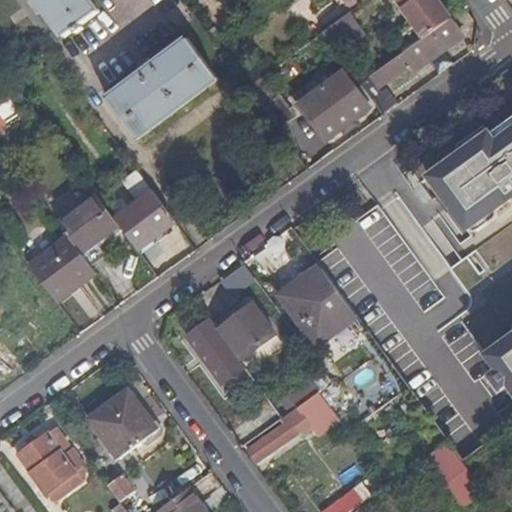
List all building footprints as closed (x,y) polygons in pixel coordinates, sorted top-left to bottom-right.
[(36,0),(65,38),(99,12),(89,0),(36,0)] [(396,0),(424,39),(453,19),(438,0),(396,0)] [(168,13),(179,29),(192,19),(181,4),(168,13)] [(322,34),(335,50),(357,35),(345,17),(322,34)] [(371,77),(377,85),(410,63),(416,71),(431,60),(431,57),(446,45),(449,50),(466,38),(453,19),(424,39),(371,77)] [(337,57),(339,55),(335,50),(322,34),(304,46),(321,69),(329,62),(337,57)] [(138,139),(218,80),(189,40),(108,99),(138,139)] [(344,65),(337,57),(329,62),(336,71),(344,65)] [(368,108),(375,103),(361,84),(355,89),(344,74),(301,106),(327,140),(341,129),(344,127),(351,122),(356,119),(369,109),(368,108)] [(279,95),(265,75),(247,88),(262,108),(279,95)] [(375,103),(387,119),(401,110),(389,94),(385,96),(377,85),(371,77),(361,84),(375,103)] [(262,108),(282,136),(299,122),(279,95),(262,108)] [(0,131),(10,122),(0,111),(0,131)] [(511,116),(490,133),(495,140),(511,127),(511,116)] [(346,135),(360,125),(356,119),(351,122),(344,127),(341,129),(346,135)] [(455,149),(456,155),(489,131),(484,126),(458,145),(455,149)] [(511,127),(495,140),(490,133),(489,131),(456,155),(427,176),(467,230),(469,229),(494,210),(509,199),(511,196),(511,127)] [(176,224),(153,192),(151,194),(144,184),(128,196),(135,206),(116,220),(120,226),(126,233),(139,251),(176,224)] [(98,196),(59,224),(69,237),(81,254),(120,226),(116,220),(98,196)] [(495,213),(494,210),(469,229),(471,230),(473,231),(476,231),(492,219),(495,216),(495,213)] [(30,264),(58,301),(96,274),(81,254),(69,237),(30,264)] [(318,266),(278,296),(315,348),(320,345),(287,302),(303,291),(305,283),(321,270),(318,266)] [(356,318),(321,270),(305,283),(303,291),(287,302),(320,345),(356,318)] [(254,306),(241,316),(222,330),(244,360),(277,336),(254,306)] [(235,308),(213,324),(219,332),(222,330),(241,316),(235,308)] [(213,324),(211,322),(189,339),(223,385),(245,369),(219,332),(213,324)] [(491,375),(502,391),(508,387),(511,392),(511,334),(498,345),(502,350),(488,360),(496,371),(491,375)] [(486,357),(488,360),(502,350),(498,345),(491,350),(488,353),(486,357)] [(247,375),(233,385),(247,406),(261,394),(247,375)] [(500,392),(502,391),(491,375),(489,377),(500,392)] [(322,392),(313,380),(311,382),(320,394),(322,392)] [(274,409),(283,421),(320,394),(311,382),(274,409)] [(128,393),(107,409),(135,447),(156,432),(128,393)] [(320,394),(283,421),(285,425),(269,437),(258,445),(257,445),(249,450),(257,464),(311,427),(305,419),(327,403),(320,394)] [(327,403),(305,419),(311,427),(314,425),(321,434),(340,421),(327,403)] [(135,447),(107,409),(91,420),(119,459),(135,447)] [(274,409),(258,421),(269,437),(285,425),(283,421),(274,409)] [(496,433),(492,428),(485,433),(489,439),(496,433)] [(76,472),(64,455),(61,451),(68,446),(56,429),(37,442),(28,448),(18,455),(46,493),(76,472)] [(28,448),(37,442),(33,436),(24,442),(28,448)] [(462,511),(467,511),(487,498),(462,463),(449,446),(426,462),(462,511)] [(71,449),(64,455),(76,472),(46,493),(52,501),(90,474),(71,449)] [(123,475),(109,486),(121,502),(136,491),(123,475)] [(353,511),(373,498),(363,485),(343,499),(352,511),(353,511)] [(205,511),(189,490),(175,500),(159,511),(158,511),(205,511)] [(326,511),(352,511),(343,499),(326,511)]
